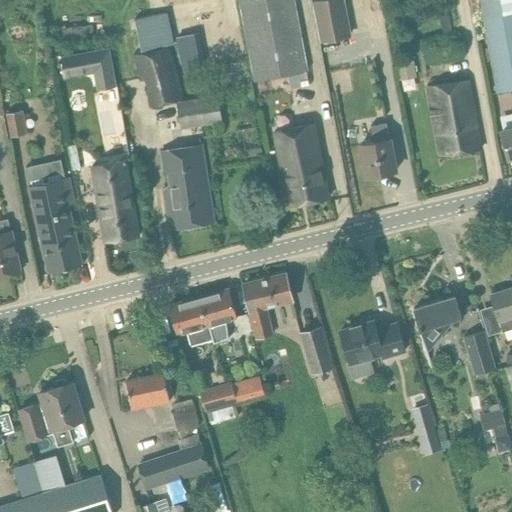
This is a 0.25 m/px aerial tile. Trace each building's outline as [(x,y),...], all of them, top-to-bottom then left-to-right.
[(239,0),(255,82),(308,72),(294,0),(239,0)] [(343,0),(326,0),(314,2),(321,43),(351,37),(343,0)] [(511,0),(481,0),(496,92),(511,89),(511,0)] [(445,39),(426,42),(429,63),(459,58),(451,12),(440,13),(445,39)] [(141,47),(174,40),(168,13),(135,20),(141,47)] [(173,44),(141,51),(133,53),(139,80),(143,79),(150,108),(177,101),(181,127),(223,121),(219,89),(209,91),(210,96),(185,100),(173,44)] [(108,47),(60,56),(64,77),(93,71),(112,68),(108,47)] [(323,62),(330,91),(349,86),(342,57),(323,62)] [(414,60),(395,63),(398,81),(417,77),(414,60)] [(452,62),(442,64),(443,72),(453,70),(452,62)] [(481,148),(478,129),(471,81),(429,87),(439,155),(481,148)] [(27,133),(23,111),(6,113),(10,136),(27,133)] [(396,170),(387,124),(373,127),(373,126),(368,123),(357,125),(354,129),(357,144),(361,147),(366,176),(396,170)] [(275,134),(285,186),(289,205),(328,198),(317,144),(318,144),(314,126),(275,134)] [(511,126),(501,129),(508,158),(511,156),(511,126)] [(213,222),(210,202),(200,145),(163,151),(167,173),(171,172),(172,182),(164,187),(171,230),(213,222)] [(262,147),(246,150),(248,158),(263,155),(262,147)] [(84,148),(71,151),(74,166),(87,164),(84,148)] [(138,235),(135,216),(125,161),(92,167),(105,241),(138,235)] [(75,205),(71,186),(69,178),(29,187),(48,272),(82,264),(69,207),(75,205)] [(0,274),(20,270),(16,251),(9,219),(0,220),(0,274)] [(293,303),(290,293),(285,274),(244,284),(257,339),(275,334),(269,309),(293,303)] [(229,288),(199,297),(211,339),(213,339),(214,342),(231,337),(226,320),(237,317),(229,288)] [(511,288),(491,295),(502,332),(511,328),(511,288)] [(426,351),(427,351),(454,318),(461,316),(455,296),(413,309),(426,351)] [(192,344),(211,339),(199,297),(169,305),(177,334),(188,331),(192,344)] [(373,371),(369,357),(382,354),(383,357),(405,350),(403,342),(397,323),(376,329),(373,321),(340,331),(349,361),(346,362),(350,378),(373,371)] [(314,374),(334,368),(321,326),(302,332),(314,374)] [(483,330),(464,336),(476,374),(495,368),(483,330)] [(197,391),(201,390),(225,383),(222,372),(210,375),(208,368),(192,373),(197,391)] [(164,373),(126,380),(132,409),(170,401),(164,373)] [(238,400),(265,393),(260,375),(233,382),(238,400)] [(40,392),(46,412),(40,413),(37,404),(20,410),(29,440),(47,434),(46,431),(52,429),(58,446),(73,441),(68,424),(84,419),(72,382),(68,383),(67,381),(63,379),(55,381),(53,385),(54,388),(40,392)] [(233,381),(225,383),(201,390),(207,411),(239,403),(238,400),(233,381)] [(193,407),(173,411),(178,431),(198,426),(193,407)] [(502,409),(480,415),(485,431),(506,426),(502,409)] [(433,427),(416,432),(419,445),(437,440),(433,427)] [(207,463),(204,452),(198,433),(178,440),(182,451),(138,465),(146,490),(166,484),(171,497),(185,492),(181,479),(209,470),(207,463)] [(500,451),(511,448),(509,435),(497,439),(500,451)] [(34,462),(39,477),(50,511),(109,511),(98,475),(66,485),(57,454),(34,462)] [(0,511),(50,511),(39,477),(21,482),(25,497),(0,504),(0,511)] [(141,511),(159,511),(157,502),(140,506),(141,511)]
